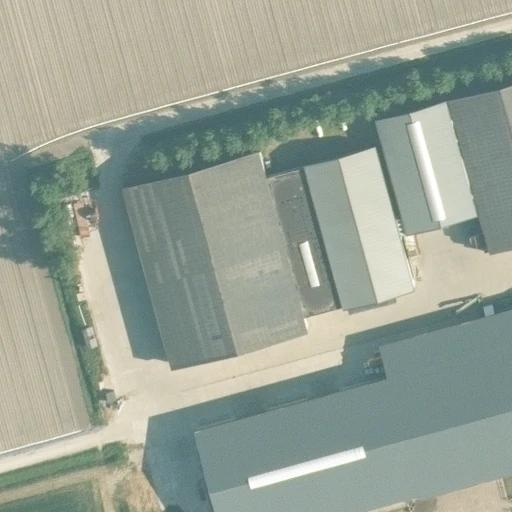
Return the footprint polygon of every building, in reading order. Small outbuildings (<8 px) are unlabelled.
[(511,238),(511,78),(446,97),(477,208),(487,245),(511,238)] [(446,97),(374,116),(394,192),(386,194),(396,230),(477,208),(446,97)] [(410,282),(396,230),(386,194),(372,143),(298,163),(336,302),(410,282)] [(260,173),(253,148),(115,186),(165,367),(303,329),(298,312),(260,173)] [(298,163),(260,173),(298,312),(336,302),(298,163)] [(67,183),(45,186),(48,212),(58,211),(57,202),(70,200),(67,183)] [(59,228),(73,229),(74,203),(60,202),(59,228)] [(216,511),(330,511),(417,488),(511,462),(511,337),(385,373),(192,426),(216,511)]
